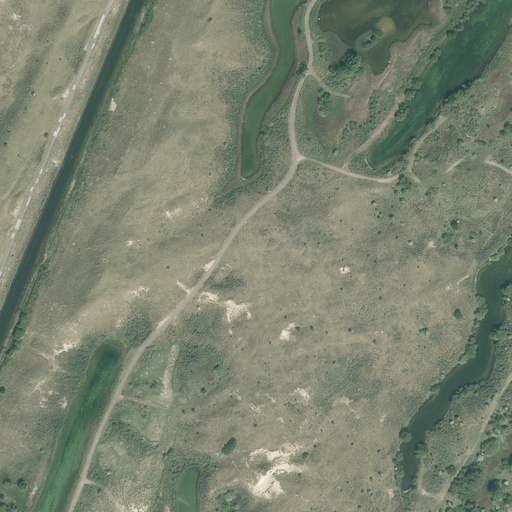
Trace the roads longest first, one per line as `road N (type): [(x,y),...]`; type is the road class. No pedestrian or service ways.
road 1 (track): [(317,0),(309,9),(312,67),(294,98),(291,177),(250,213),(142,349),(72,511)]
road 2 (track): [(0,272),(112,0)]
road 3 (track): [(511,173),(476,158),(441,180),(421,182),(296,159)]
